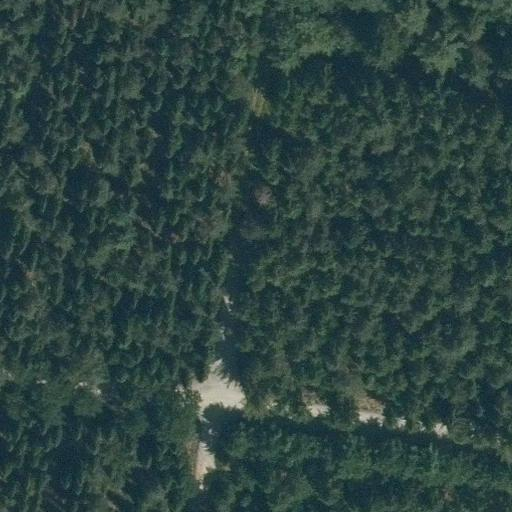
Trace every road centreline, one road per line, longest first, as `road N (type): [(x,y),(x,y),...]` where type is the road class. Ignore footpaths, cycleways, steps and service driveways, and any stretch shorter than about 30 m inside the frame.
road 1 (track): [(205,511),(279,0)]
road 2 (track): [(221,396),(511,438)]
